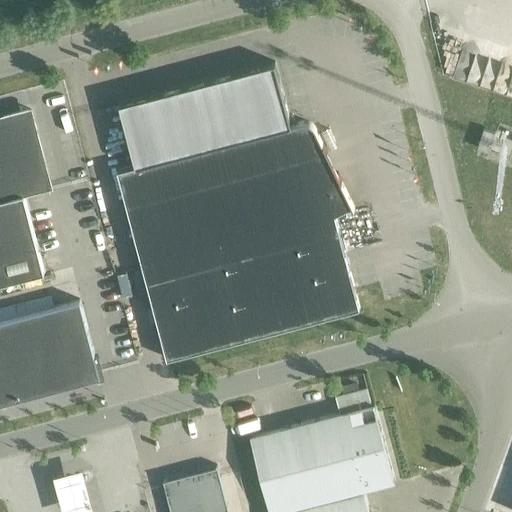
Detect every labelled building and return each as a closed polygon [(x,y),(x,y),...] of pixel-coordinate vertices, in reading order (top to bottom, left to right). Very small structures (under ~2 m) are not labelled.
[(313,126),(309,123),(305,121),(300,122),(291,124),(274,61),(118,102),(135,165),(117,170),(166,359),(359,308),(334,214),(352,205),(339,178),(316,130),(313,126)] [(29,109),(0,117),(0,283),(43,272),(23,195),(50,188),(29,109)] [(488,152),(494,132),(483,128),(477,148),(488,152)] [(0,402),(99,377),(79,299),(0,320),(0,402)] [(340,412),(250,435),(269,511),(369,511),(364,490),(363,489),(394,481),(374,404),(372,404),(368,388),(336,396),(340,412)] [(162,480),(170,511),(228,511),(217,466),(162,480)] [(80,469),(53,476),(62,511),(89,511),(92,511),(80,469)]
